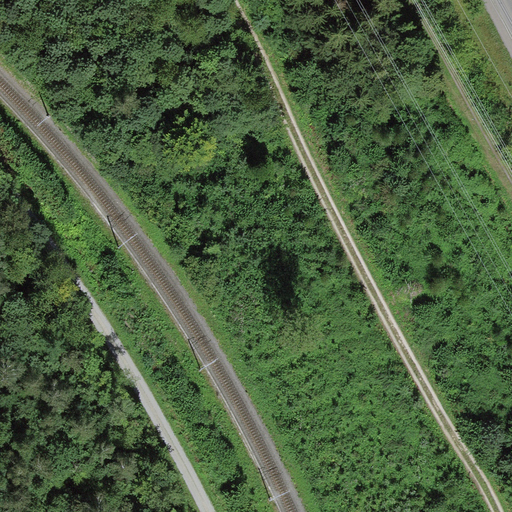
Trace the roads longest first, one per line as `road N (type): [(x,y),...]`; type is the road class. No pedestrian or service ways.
road 1 (track): [(496,511),(230,0)]
road 2 (track): [(0,180),(109,332),(208,511)]
road 3 (track): [(405,0),(511,190)]
